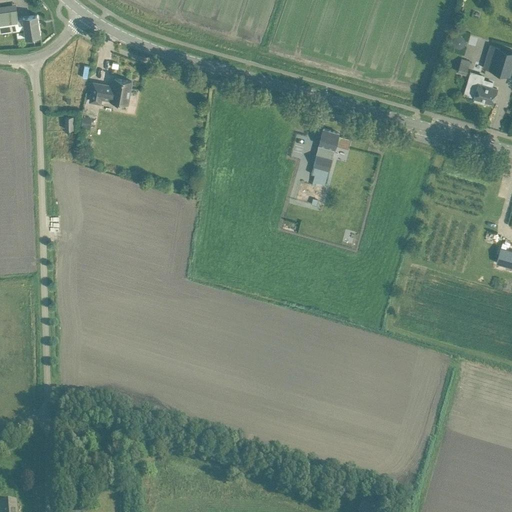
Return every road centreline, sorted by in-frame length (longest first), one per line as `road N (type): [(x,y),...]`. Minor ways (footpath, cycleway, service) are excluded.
road 1 (secondary): [(511,151),(139,45),(83,13)]
road 2 (unclassified): [(48,511),(33,60)]
